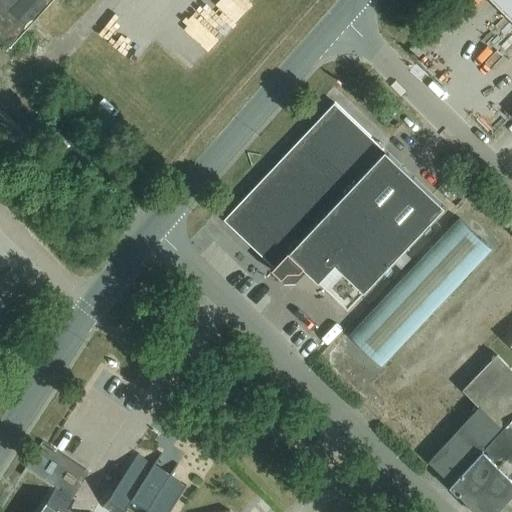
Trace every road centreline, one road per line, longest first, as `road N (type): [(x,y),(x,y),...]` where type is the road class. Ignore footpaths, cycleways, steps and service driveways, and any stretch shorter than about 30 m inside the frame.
road 1 (unclassified): [(446,511),(150,228)]
road 2 (tertiary): [(150,228),(339,24)]
road 3 (unclassified): [(511,191),(339,24)]
road 4 (tertiary): [(0,446),(87,310)]
road 5 (residential): [(87,310),(0,221)]
